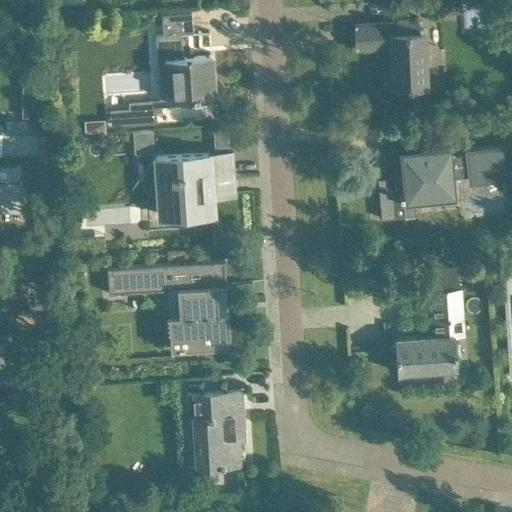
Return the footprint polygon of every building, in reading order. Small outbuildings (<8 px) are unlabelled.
[(0,25),(18,26),(18,13),(0,12),(0,25)] [(129,108),(110,109),(111,125),(157,122),(156,106),(177,104),(188,103),(187,98),(214,96),(211,55),(183,57),(181,34),(192,33),(191,12),(162,14),(163,34),(156,34),(157,63),(165,62),(165,60),(169,60),(172,97),(160,98),(160,99),(129,101),(129,107),(129,108)] [(418,20),(354,24),(356,48),(390,46),(392,87),(428,85),(426,29),(419,29),(418,20)] [(104,119),(84,120),(85,132),(105,131),(104,119)] [(465,150),(465,153),(453,154),(452,143),(400,148),(402,175),(378,177),(381,218),(417,214),(415,200),(457,196),(455,176),(467,175),(468,184),(506,181),(502,147),(465,150)] [(235,175),(233,150),(213,152),(213,149),(154,153),(158,215),(211,212),(209,177),(235,175)] [(0,209),(18,210),(19,182),(3,182),(4,174),(0,173),(0,209)] [(204,341),(230,339),(228,310),(218,311),(216,285),(226,284),(224,259),(107,267),(109,293),(178,288),(180,316),(169,317),(171,349),(199,347),(199,346),(204,346),(204,341)] [(433,334),(394,337),(397,372),(456,368),(454,334),(463,333),(460,286),(456,287),(455,275),(437,277),(438,288),(429,289),(433,334)] [(29,334),(0,333),(0,363),(10,364),(10,367),(22,367),(23,344),(28,345),(29,334)] [(243,431),(240,390),(197,392),(197,391),(187,391),(187,397),(188,397),(192,396),(194,416),(192,416),(195,467),(219,466),(223,466),(223,464),(237,463),(236,431),(243,431)] [(0,511),(9,511),(10,491),(0,490),(0,511)]
